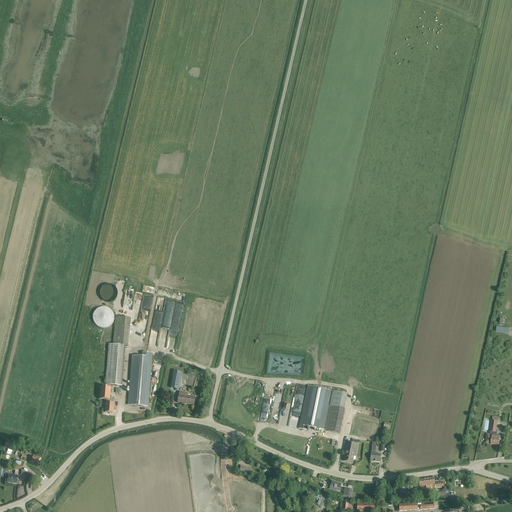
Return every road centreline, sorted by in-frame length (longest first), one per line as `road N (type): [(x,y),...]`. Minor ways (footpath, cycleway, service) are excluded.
road 1 (unclassified): [(208,423),(307,0)]
road 2 (residential): [(511,480),(457,468),(349,477),(208,423)]
road 3 (residential): [(208,423),(157,419),(105,432),(37,492),(0,509)]
